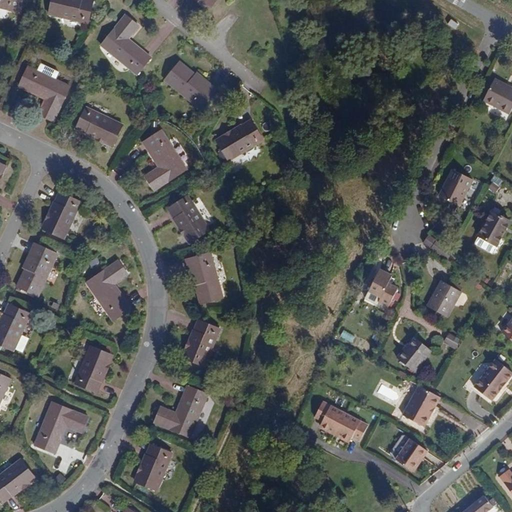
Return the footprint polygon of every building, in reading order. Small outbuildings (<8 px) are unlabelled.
[(0,0),(0,18),(22,24),(27,3),(13,0),(0,0)] [(96,12),(57,3),(52,26),(91,35),(96,12)] [(128,27),(104,57),(139,85),(153,69),(131,50),(141,37),(128,27)] [(219,103),(183,74),(168,92),(204,121),(219,103)] [(511,100),(511,87),(493,76),(480,97),(505,113),(511,100)] [(74,97),(32,77),(22,97),(49,109),(42,126),(57,133),(74,97)] [(127,137),(90,119),(80,140),(117,158),(127,137)] [(266,154),(254,133),(219,154),(231,175),(266,154)] [(190,181),(166,143),(147,154),(162,180),(149,188),(157,202),(190,181)] [(0,173),(0,196),(9,178),(0,173)] [(456,173),(442,199),(460,210),(475,184),(456,173)] [(496,175),(488,189),(496,194),(504,180),(496,175)] [(84,216),(63,206),(46,242),(67,252),(84,216)] [(511,215),(497,207),(483,231),(479,239),(495,249),(500,241),(500,242),(511,221),(511,215)] [(213,243),(191,210),(172,222),(194,255),(213,243)] [(457,255),(431,238),(426,245),(452,262),(457,255)] [(40,256),(20,299),(41,309),(60,266),(40,256)] [(226,312),(214,267),(192,272),(204,318),(226,312)] [(121,273),(90,294),(116,334),(134,322),(118,297),(131,288),(121,273)] [(379,274),(368,296),(380,302),(378,306),(388,311),(397,292),(388,287),(391,280),(379,274)] [(444,282),(427,309),(446,321),(463,294),(444,282)] [(511,323),(511,311),(496,331),(503,336),(511,323)] [(32,326),(12,316),(0,341),(0,354),(15,362),(32,326)] [(511,323),(503,336),(511,343),(511,342),(511,323)] [(449,333),(444,343),(456,350),(461,340),(449,333)] [(223,343),(202,334),(186,371),(207,380),(223,343)] [(405,351),(400,359),(418,373),(433,353),(417,341),(408,353),(405,351)] [(468,382),(486,396),(494,387),(491,385),(497,377),(499,379),(508,369),(489,354),(484,361),(468,382)] [(95,357),(79,395),(100,403),(116,366),(95,357)] [(0,416),(12,390),(0,384),(0,416)] [(424,429),(442,401),(421,389),(404,417),(424,429)] [(157,436),(193,451),(211,407),(191,399),(180,426),(164,420),(157,436)] [(369,429),(323,406),(315,420),(324,425),(322,428),(351,444),(354,439),(361,443),(369,429)] [(91,429),(56,414),(38,456),(57,464),(68,438),(85,444),(91,429)] [(407,438),(395,462),(409,471),(417,456),(421,458),(426,450),(407,438)] [(412,473),(421,458),(417,456),(409,471),(412,473)] [(138,494),(160,503),(175,466),(153,457),(138,494)] [(497,465),(511,485),(511,462),(511,463),(507,457),(497,465)] [(24,470),(0,488),(0,506),(4,511),(8,511),(38,488),(24,470)] [(481,485),(447,511),(468,511),(489,496),(481,485)] [(500,498),(491,505),(495,510),(499,506),(503,503),(500,498)]
